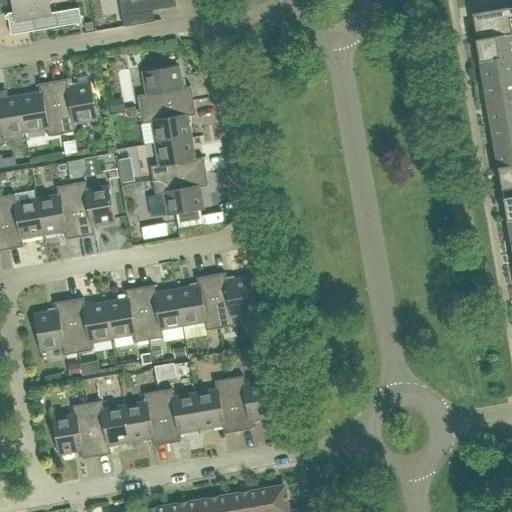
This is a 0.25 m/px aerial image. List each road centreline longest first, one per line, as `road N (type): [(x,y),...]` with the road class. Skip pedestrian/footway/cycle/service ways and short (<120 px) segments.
road 1 (residential): [(3,280),(236,240),(248,224),(208,23)]
road 2 (residential): [(397,398),(332,35)]
road 3 (residential): [(42,499),(368,441)]
road 4 (residential): [(0,60),(208,23)]
road 5 (residential): [(31,439),(3,280)]
